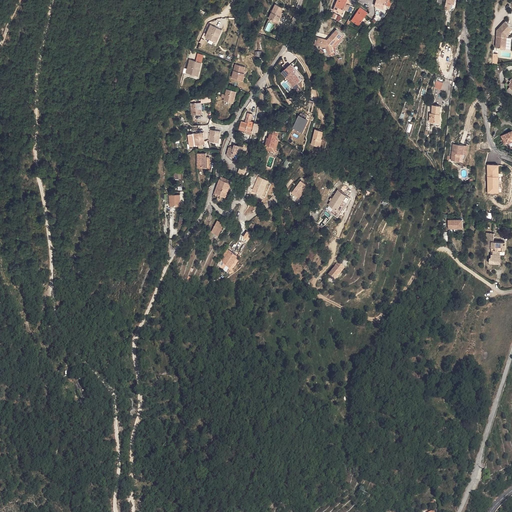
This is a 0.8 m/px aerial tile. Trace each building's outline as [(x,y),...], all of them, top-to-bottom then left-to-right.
[(347,1),(346,0),(345,0),(337,0),(333,10),(341,14),(346,3),(347,1)] [(270,19),(279,24),(282,17),(280,16),(282,13),(284,8),(277,4),(270,19)] [(352,22),(360,26),(365,16),(367,12),(359,9),(352,22)] [(332,19),(341,22),(343,16),(333,13),(332,19)] [(497,22),(496,40),(507,41),(507,29),(507,26),(511,21),(511,19),(506,13),(497,22)] [(209,25),(204,40),(202,39),(202,41),(216,46),(222,30),(209,25)] [(334,27),(323,36),(311,33),(310,39),(320,42),(321,51),(328,51),(327,42),(334,36),(335,37),(340,33),(334,27)] [(202,64),(190,61),(187,72),(191,72),(190,76),(199,78),(202,64)] [(240,82),(242,75),(243,68),(235,66),(231,80),(240,82)] [(283,78),(284,78),(290,88),(293,86),(297,84),(292,74),(294,72),(290,66),(280,72),(283,78)] [(440,90),(444,83),(439,81),(435,88),(440,90)] [(231,100),(234,101),(236,92),(226,90),(224,96),(223,101),(230,103),(231,100)] [(189,105),(191,116),(198,116),(198,113),(201,113),(199,104),(189,105)] [(432,105),(432,112),(429,112),(429,121),(433,121),(432,124),(439,125),(440,114),(438,114),(439,106),(432,105)] [(302,133),(308,120),(298,116),(292,129),(302,133)] [(250,131),(253,123),(251,123),(248,122),(247,125),(244,124),(240,122),(237,132),(243,134),(244,131),(250,133),(250,131)] [(259,125),(253,123),(250,131),(256,133),(259,125)] [(272,128),(269,137),(268,140),(266,140),(265,144),(267,144),(275,147),(278,139),(280,131),(272,128)] [(221,132),(211,131),(209,143),(217,144),(217,141),(220,141),(221,132)] [(318,148),(324,135),(315,131),(309,144),(318,148)] [(511,131),(501,135),(503,145),(511,143),(511,131)] [(203,135),(192,136),(194,148),(201,147),(201,144),(204,143),(203,135)] [(278,139),(275,147),(267,144),(266,149),(275,152),(279,139),(278,139)] [(231,144),(229,152),(235,154),(237,150),(243,151),(245,143),(237,141),(235,145),(234,144),(231,144)] [(462,161),(463,152),(464,143),(452,142),(450,159),(462,161)] [(207,156),(197,156),(196,170),(210,170),(210,160),(207,160),(207,156)] [(290,162),(286,159),(282,167),(286,170),(290,162)] [(486,165),(487,194),(499,193),(498,165),(486,165)] [(221,175),(219,190),(229,193),(233,179),(221,175)] [(252,191),(263,196),(269,181),(258,176),(252,191)] [(308,185),(301,180),(291,194),(298,199),(308,185)] [(166,202),(177,202),(176,189),(165,189),(166,202)] [(337,217),(350,199),(338,190),(325,208),(337,217)] [(462,217),(447,218),(448,227),(463,226),(462,217)] [(212,232),(216,234),(221,222),(217,220),(215,225),(212,232)] [(492,251),(492,255),(491,255),(490,256),(490,260),(491,261),(500,262),(501,260),(502,253),(501,252),(500,252),(501,249),(504,249),(505,248),(506,240),(495,239),(495,231),(487,230),(486,245),(493,245),(492,248),(494,248),(494,252),(492,251)] [(222,255),(224,257),(217,265),(226,273),(238,259),(227,249),(222,255)] [(338,264),(336,268),(337,269),(330,277),(337,282),(344,273),(340,270),(342,267),(338,264)]
